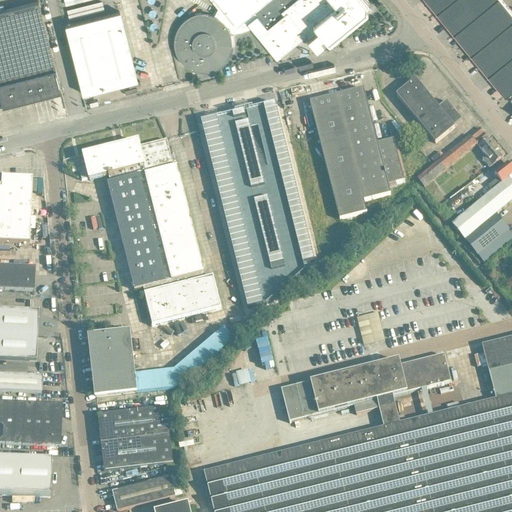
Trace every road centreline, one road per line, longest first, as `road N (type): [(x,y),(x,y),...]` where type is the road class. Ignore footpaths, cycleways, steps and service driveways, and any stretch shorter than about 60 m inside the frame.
road 1 (unclassified): [(48,134),(425,32)]
road 2 (unclassified): [(90,511),(48,134)]
road 3 (unclassified): [(511,138),(425,32)]
